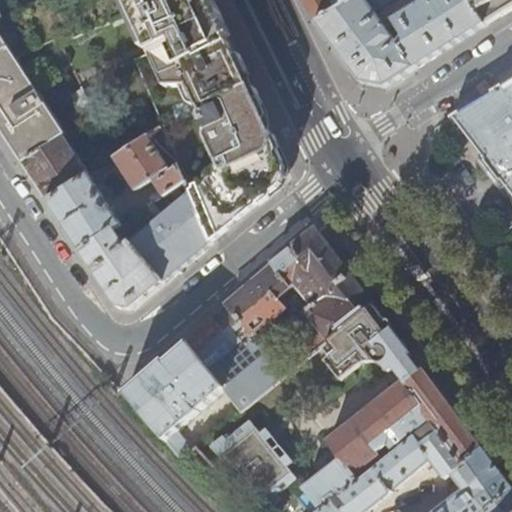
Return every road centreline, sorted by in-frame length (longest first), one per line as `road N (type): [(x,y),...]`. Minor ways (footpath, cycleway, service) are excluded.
road 1 (residential): [(346,163),(129,345),(108,340),(72,297),(0,186)]
road 2 (secondary): [(346,163),(383,193),(511,379)]
road 3 (residential): [(511,46),(385,124),(346,163)]
road 4 (secondary): [(259,0),(346,163)]
